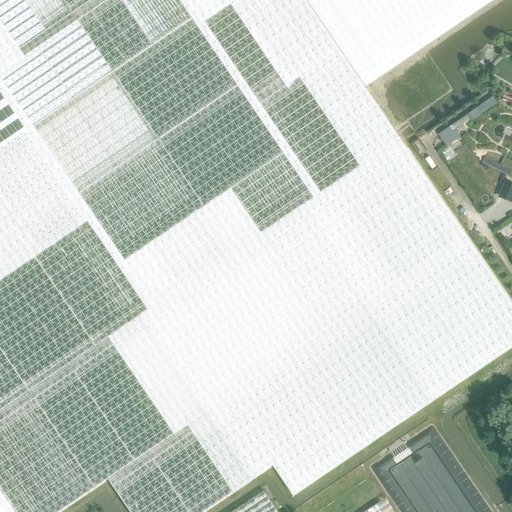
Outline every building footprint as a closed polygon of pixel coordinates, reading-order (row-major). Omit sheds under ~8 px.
[(511,357),(511,291),(310,0),(0,0),(0,511),(72,511),(110,486),(127,511),(220,511),(259,485),(279,472),(299,503),(511,357)] [(493,96),(452,125),(455,129),(469,119),(471,122),(497,103),(493,96)] [(452,125),(438,134),(447,146),(448,145),(461,137),(455,129),(452,125)] [(448,148),(442,152),(444,155),(447,160),(455,155),(448,145),(447,146),(448,148)] [(485,158),(482,164),(509,177),(511,172),(485,158)] [(500,197),(511,202),(511,201),(511,185),(505,183),(500,197)] [(277,511),(263,490),(229,511),(277,511)] [(386,498),(364,511),(387,511),(393,509),(392,508),(386,498)]
